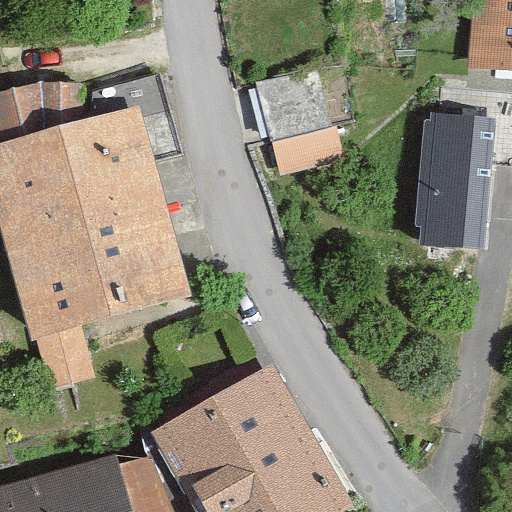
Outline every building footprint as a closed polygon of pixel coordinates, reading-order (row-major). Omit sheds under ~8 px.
[(511,79),(511,0),(477,0),(471,76),(511,79)] [(321,76),(253,97),(281,188),(349,167),(321,76)] [(497,117),(433,111),(421,241),(485,247),(497,117)] [(0,156),(0,202),(39,354),(196,313),(145,119),(0,156)] [(212,511),(327,452),(281,374),(157,441),(197,511),(212,511)] [(358,511),(327,452),(212,511),(358,511)] [(0,511),(133,511),(122,467),(0,501),(0,511)]
